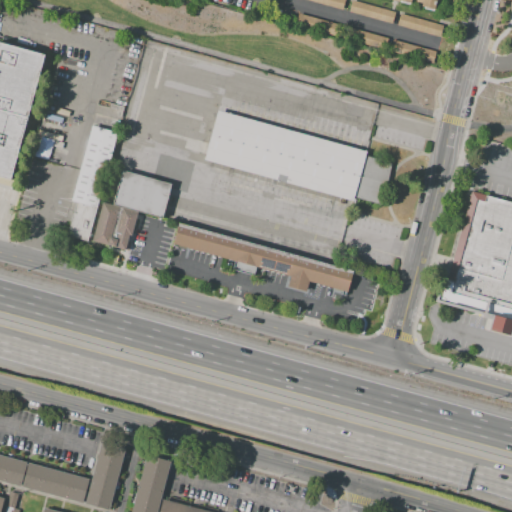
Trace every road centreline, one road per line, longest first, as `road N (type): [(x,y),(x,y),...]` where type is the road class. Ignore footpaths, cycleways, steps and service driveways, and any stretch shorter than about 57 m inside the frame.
road 1 (motorway): [(0,340),(511,481)]
road 2 (motorway): [(511,436),(0,296)]
road 3 (tertiary): [(0,253),(393,359)]
road 4 (tertiary): [(393,359),(487,0)]
road 5 (tertiary): [(0,385),(353,487)]
road 6 (tertiary): [(393,359),(511,392)]
